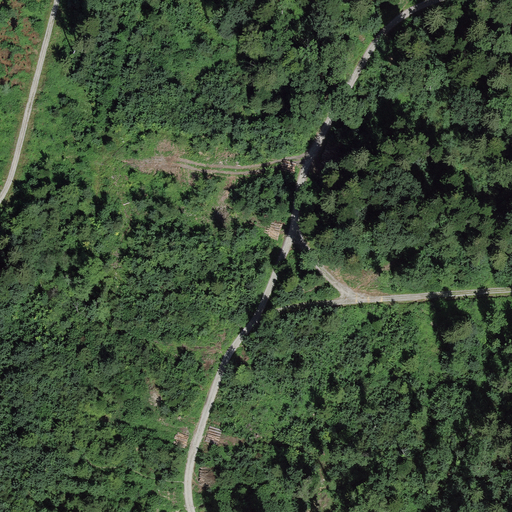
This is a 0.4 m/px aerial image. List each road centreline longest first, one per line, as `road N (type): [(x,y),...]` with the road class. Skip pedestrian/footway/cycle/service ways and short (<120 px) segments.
road 1 (track): [(187,481),(220,372),(256,320),(294,229),(325,116),(393,20),(430,0)]
road 2 (track): [(256,320),(361,299),(511,289)]
road 3 (track): [(0,196),(56,0)]
